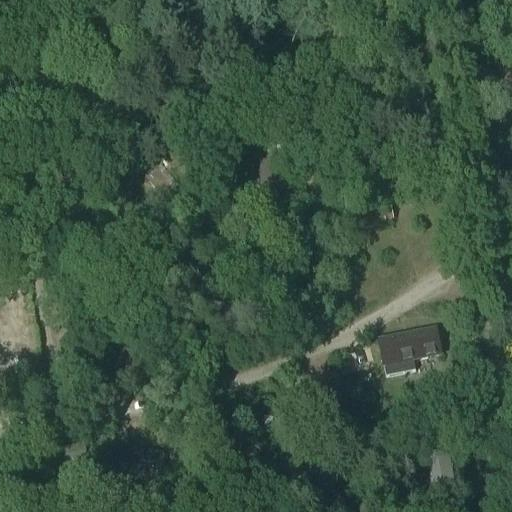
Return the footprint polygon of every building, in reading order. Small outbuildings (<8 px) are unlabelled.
[(103,0),(71,7),(90,97),(133,89),(153,85),(163,83),(145,0),(103,0)] [(218,0),(201,0),(160,4),(163,31),(221,25),(218,0)] [(321,0),(231,0),(245,66),(331,48),(321,0)] [(0,39),(0,116),(13,114),(0,39)] [(14,65),(18,79),(52,68),(47,55),(14,65)] [(509,65),(499,66),(505,98),(507,98),(511,97),(511,69),(509,70),(509,65)] [(356,108),(345,125),(381,147),(394,125),(358,103),(356,108)] [(72,122),(75,134),(123,123),(120,111),(72,122)] [(146,171),(163,196),(193,176),(177,151),(146,171)] [(230,169),(240,200),(279,187),(269,156),(230,169)] [(81,222),(68,210),(45,233),(58,246),(81,222)] [(340,220),(343,235),(394,225),(391,210),(340,220)] [(313,244),(297,251),(300,259),(316,253),(313,244)] [(170,268),(168,253),(130,259),(133,274),(170,268)] [(260,291),(175,312),(188,389),(219,382),(246,373),(273,364),(274,364),(260,291)] [(66,326),(69,340),(100,335),(97,321),(66,326)] [(436,331),(378,342),(385,379),(415,373),(413,362),(441,356),(436,331)] [(129,369),(109,371),(112,395),(132,392),(129,369)] [(289,386),(303,425),(320,420),(306,380),(289,386)] [(470,387),(460,388),(461,400),(471,400),(470,387)] [(407,419),(391,422),(396,443),(411,440),(407,419)] [(169,429),(173,443),(205,435),(201,421),(169,429)] [(114,443),(117,457),(149,451),(147,437),(114,443)] [(47,455),(50,474),(86,467),(82,448),(47,455)] [(454,483),(448,453),(425,457),(431,488),(454,483)] [(0,462),(0,476),(25,471),(23,458),(0,462)] [(324,471),(305,484),(323,511),(348,511),(350,511),(324,471)] [(96,472),(85,474),(88,489),(98,487),(96,472)] [(500,482),(481,484),(483,508),(503,505),(500,482)]
